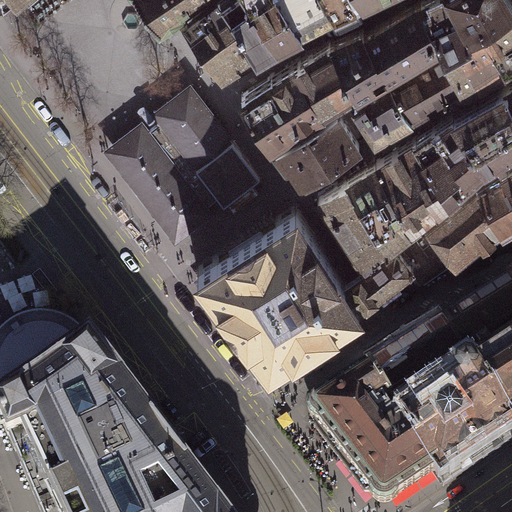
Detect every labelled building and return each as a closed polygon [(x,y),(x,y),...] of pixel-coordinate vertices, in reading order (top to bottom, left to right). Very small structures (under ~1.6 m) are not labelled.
[(12,0),(0,0),(0,9),(0,10),(12,0)] [(142,0),(161,24),(180,11),(194,0),(142,0)] [(194,0),(180,11),(223,70),(257,49),(224,0),(194,0)] [(224,0),(257,49),(281,36),(256,0),(224,0)] [(256,0),(281,36),(304,25),(287,0),(256,0)] [(287,0),(304,25),(337,11),(330,0),(287,0)] [(360,0),(330,0),(337,11),(360,0)] [(444,44),(423,0),(414,0),(364,28),(362,23),(330,38),(355,87),(439,40),(444,44)] [(423,0),(444,44),(470,30),(465,21),(471,18),(461,0),(423,0)] [(470,30),(511,4),(511,1),(511,0),(461,0),(471,18),(465,21),(470,30)] [(511,4),(470,30),(444,44),(464,85),(498,69),(511,59),(511,4)] [(325,105),(355,87),(330,38),(298,56),(325,105)] [(376,84),(400,125),(464,85),(444,44),(376,84)] [(325,105),(298,56),(240,92),(272,138),(325,105)] [(345,103),(369,143),(400,125),(376,84),(345,103)] [(511,98),(505,84),(455,110),(489,161),(511,148),(511,98)] [(153,120),(115,149),(144,189),(172,224),(181,224),(218,196),(223,202),(255,178),(190,91),(153,120)] [(331,110),(293,133),(316,169),(354,146),(331,110)] [(455,110),(434,123),(471,177),(477,172),(486,162),(489,161),(455,110)] [(434,123),(415,136),(450,194),(471,177),(434,123)] [(293,133),(273,146),(295,182),(316,169),(293,133)] [(399,196),(414,220),(450,194),(415,136),(378,158),(399,196)] [(378,158),(347,176),(388,240),(390,239),(414,220),(399,196),(378,158)] [(504,224),(511,219),(511,173),(504,160),(478,177),(490,198),(488,199),(504,224)] [(388,240),(347,176),(318,192),(362,258),(388,240)] [(488,235),(504,224),(488,199),(490,198),(478,177),(426,217),(456,257),(456,258),(488,235)] [(345,279),(297,205),(198,267),(232,312),(269,361),(317,332),(361,304),(345,279)] [(355,273),(345,279),(361,304),(371,296),(381,288),(410,267),(420,281),(456,257),(426,217),(393,242),(390,239),(388,240),(362,258),(367,265),(365,266),(355,273)] [(511,279),(479,301),(444,323),(510,421),(511,420),(511,279)] [(0,410),(41,511),(223,511),(173,444),(79,325),(55,312),(33,312),(12,320),(0,331),(0,410)] [(510,421),(444,323),(413,342),(411,338),(405,342),(395,348),(397,352),(369,370),(436,471),(437,470),(440,474),(455,465),(452,460),(472,447),(495,432),(497,436),(511,426),(509,422),(510,421)] [(436,471),(369,370),(341,388),(325,397),(321,397),(315,401),(310,406),(309,413),(311,419),(316,425),(320,427),(343,457),(369,490),(369,495),(373,500),(379,505),(386,505),(392,503),(397,500),(399,495),(436,471)]
